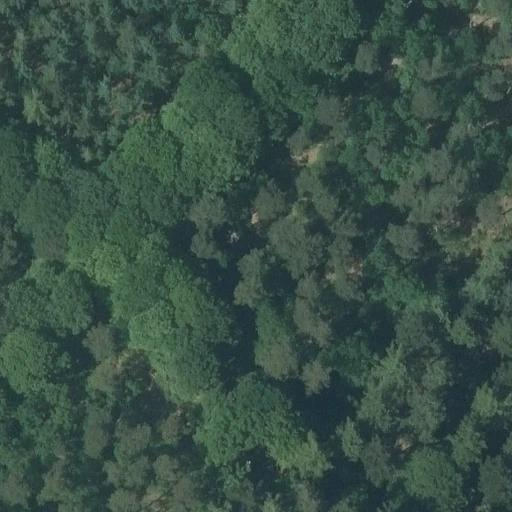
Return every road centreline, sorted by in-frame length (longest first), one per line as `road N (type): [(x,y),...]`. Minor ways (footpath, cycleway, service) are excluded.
road 1 (track): [(0,158),(34,168),(104,219),(273,448),(370,511)]
road 2 (track): [(286,0),(0,341)]
